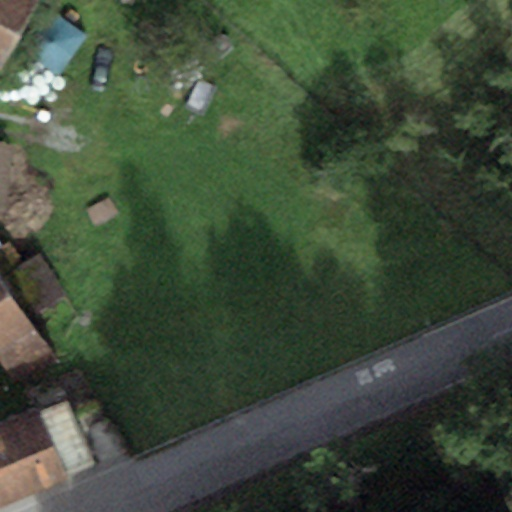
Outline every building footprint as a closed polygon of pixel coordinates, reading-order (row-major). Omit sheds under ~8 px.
[(0,0),(0,45),(25,0),(0,0)] [(10,144),(0,142),(0,209),(3,210),(10,144)] [(38,253),(1,277),(29,320),(66,295),(38,253)] [(0,275),(0,354),(17,381),(54,357),(29,320),(1,277),(0,275)] [(64,397),(0,423),(0,505),(67,477),(62,467),(89,456),(64,397)]
